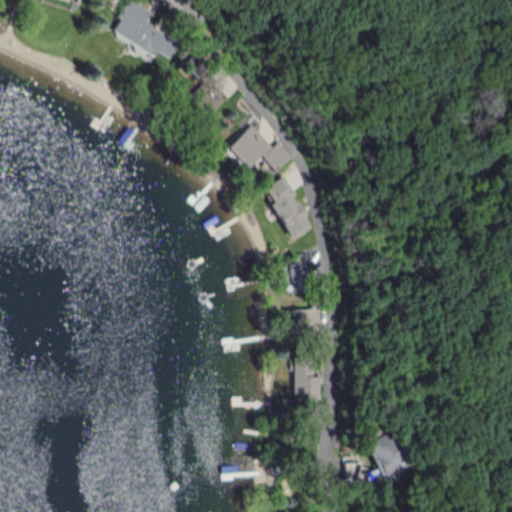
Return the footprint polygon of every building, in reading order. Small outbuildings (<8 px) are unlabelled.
[(158,51),(169,57),(178,42),(149,25),(134,51),(153,61),(158,51)] [(211,66),(197,51),(184,64),(199,79),(211,66)] [(280,141),(272,147),(256,126),(229,146),(247,170),(265,157),(275,170),(292,157),(280,141)] [(302,217),(288,184),(271,191),(285,224),(302,217)] [(311,265),(282,265),(282,279),(293,279),(293,291),(311,291),(311,265)] [(324,338),(320,305),(287,310),(291,342),(324,338)] [(321,398),(321,374),(315,374),(315,356),(296,356),(296,398),(321,398)] [(382,477),(415,464),(402,429),(369,442),(382,477)]
